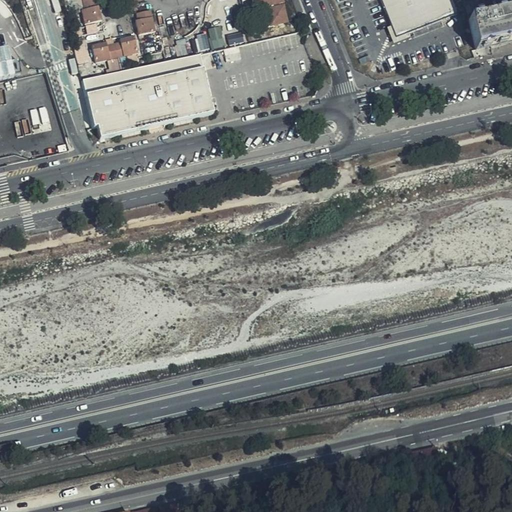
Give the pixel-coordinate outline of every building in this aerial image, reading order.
[(279,0),(252,0),(254,6),(260,4),(265,25),(285,21),(282,6),(281,7),(280,0),(279,0)] [(380,0),(397,39),(457,14),(451,0),(380,0)] [(95,1),(82,3),(83,9),(96,7),(95,1)] [(96,7),(83,9),(80,10),(83,24),(99,21),(96,7)] [(511,11),(469,21),(475,48),(511,39),(511,11)] [(136,22),(150,19),(149,12),(135,15),(136,22)] [(153,32),(150,19),(136,22),(134,22),(137,35),(153,32)] [(220,26),(208,30),(214,48),(226,44),(220,26)] [(39,30),(42,41),(47,39),(45,29),(39,30)] [(134,54),(131,37),(117,40),(117,43),(120,57),(134,54)] [(106,60),(104,46),(103,43),(88,46),(92,62),(106,60)] [(111,44),(104,46),(106,60),(113,58),(111,44)] [(203,71),(200,57),(82,83),(85,97),(93,129),(96,128),(99,140),(111,138),(148,130),(163,126),(213,115),(203,71)] [(111,72),(123,68),(120,58),(108,61),(111,72)] [(439,459),(436,450),(414,455),(416,464),(439,459)] [(161,511),(175,511),(185,510),(183,500),(160,506),(161,511)]
